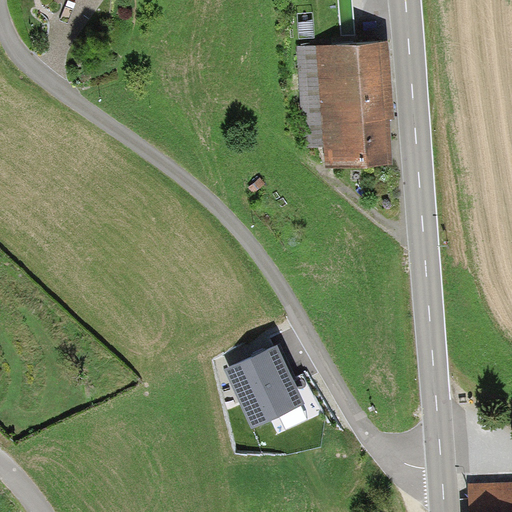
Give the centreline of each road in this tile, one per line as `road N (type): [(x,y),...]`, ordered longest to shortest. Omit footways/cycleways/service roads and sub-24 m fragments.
road 1 (residential): [(0,13),(16,49),(40,75),(228,218),(285,291),(343,400),(378,445),(420,467),(443,469)]
road 2 (secondary): [(404,0),(443,469)]
